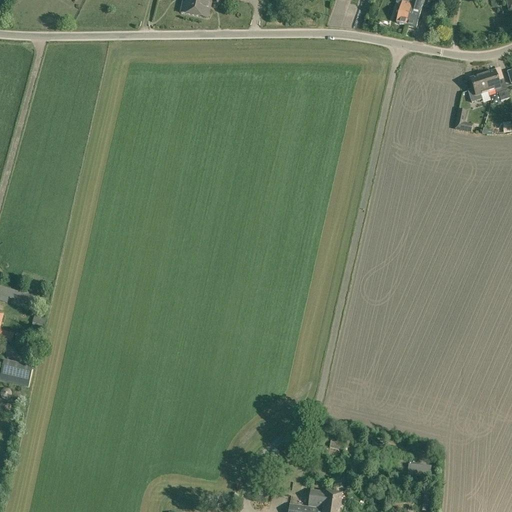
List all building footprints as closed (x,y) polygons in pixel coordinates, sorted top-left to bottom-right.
[(183,0),(181,13),(194,16),(197,0),(183,0)] [(197,0),(194,16),(207,19),(211,3),(213,4),(220,6),(221,0),(197,0)] [(403,0),(397,23),(406,26),(414,0),(403,0)] [(434,0),(414,0),(406,26),(416,29),(422,8),(431,10),(434,0)] [(483,76),(488,93),(495,91),(496,95),(498,94),(501,102),(510,100),(504,80),(498,82),(495,72),(483,76)] [(468,91),(471,103),(482,100),(480,95),(488,93),(483,76),(470,80),(473,89),(468,91)] [(454,130),(471,133),(473,125),(464,124),(467,112),(458,110),(454,130)] [(32,304),(34,296),(0,286),(0,301),(7,303),(9,298),(32,304)] [(0,328),(4,315),(0,313),(0,339),(11,343),(13,334),(0,330),(0,328)] [(31,328),(42,332),(46,319),(35,315),(31,328)] [(0,377),(0,382),(28,389),(33,368),(4,361),(0,377)] [(330,449),(344,451),(345,444),(331,442),(330,449)] [(334,488),(346,490),(348,476),(336,475),(334,488)] [(339,511),(342,495),(326,493),(326,494),(311,491),(309,507),(290,505),(289,511),(339,511)]
